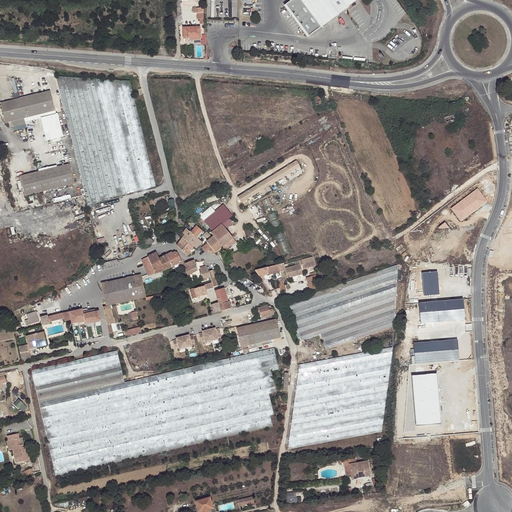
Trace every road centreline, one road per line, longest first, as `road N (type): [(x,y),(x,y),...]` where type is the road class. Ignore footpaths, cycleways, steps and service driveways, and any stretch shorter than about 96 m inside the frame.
road 1 (unclassified): [(495,113),(502,191),(477,286),(489,480)]
road 2 (track): [(194,65),(236,211),(281,258),(336,255)]
road 3 (residential): [(261,297),(278,311),(292,345),(278,511)]
road 4 (residential): [(140,61),(174,204),(174,244)]
road 5 (tertiary): [(178,64),(359,82)]
road 6 (residential): [(108,344),(261,297)]
road 7 (residential): [(50,511),(23,364)]
road 8 (tertiary): [(0,52),(140,61)]
road 9 (track): [(396,237),(480,172),(503,165)]
